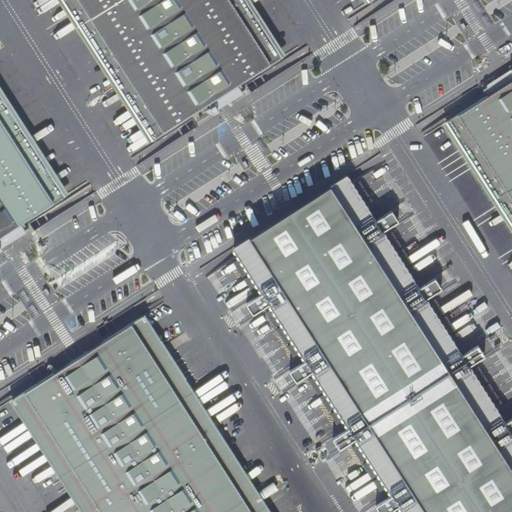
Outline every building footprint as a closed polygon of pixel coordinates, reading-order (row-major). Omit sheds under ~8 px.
[(245,0),(63,0),(152,139),(281,57),(245,0)] [(502,80),(511,73),(511,72),(510,69),(480,87),(482,90),(501,78),(502,80)] [(511,73),(502,80),(501,78),(482,90),(486,96),(459,114),(511,197),(511,73)] [(0,94),(0,236),(65,195),(0,94)] [(511,229),(511,197),(459,114),(444,123),(511,229)] [(511,511),(511,434),(511,433),(511,432),(511,417),(504,422),(468,365),(485,355),(478,344),(461,355),(425,298),(442,287),(435,277),(418,287),(382,230),(398,220),(392,209),(375,220),(346,174),(234,246),(263,292),(246,302),(253,313),(270,302),(306,359),(289,370),(296,380),(313,369),(349,427),(332,437),(339,448),(356,437),(392,494),(375,505),(380,511),(387,511),(399,504),(403,511),(511,511)] [(257,502),(263,511),(271,511),(263,498),(145,314),(139,318),(208,424),(211,422),(220,436),(216,438),(253,495),(256,493),(261,500),(257,502)] [(263,511),(257,502),(261,500),(256,493),(253,495),(216,438),(220,436),(211,422),(208,424),(139,318),(15,397),(84,505),(81,507),(84,511),(263,511)] [(10,400),(81,511),(84,511),(81,507),(84,505),(15,397),(10,400)] [(273,482),(258,491),(263,498),(278,489),(273,482)]
